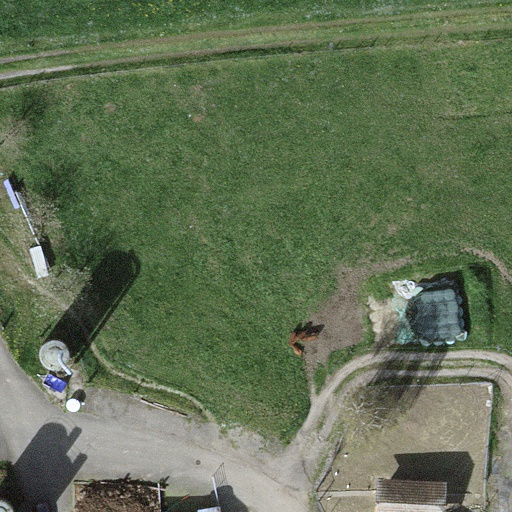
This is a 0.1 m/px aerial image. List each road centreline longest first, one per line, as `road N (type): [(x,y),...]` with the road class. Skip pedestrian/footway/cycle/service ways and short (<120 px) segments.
road 1 (track): [(0,76),(511,32)]
road 2 (track): [(278,511),(261,487),(168,445),(32,419),(0,378)]
